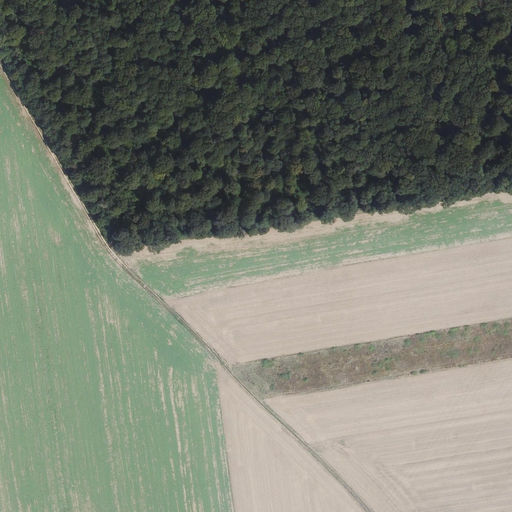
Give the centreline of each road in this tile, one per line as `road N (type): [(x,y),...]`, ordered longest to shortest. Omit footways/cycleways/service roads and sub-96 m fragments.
road 1 (track): [(101,240),(366,511)]
road 2 (track): [(0,59),(101,240)]
